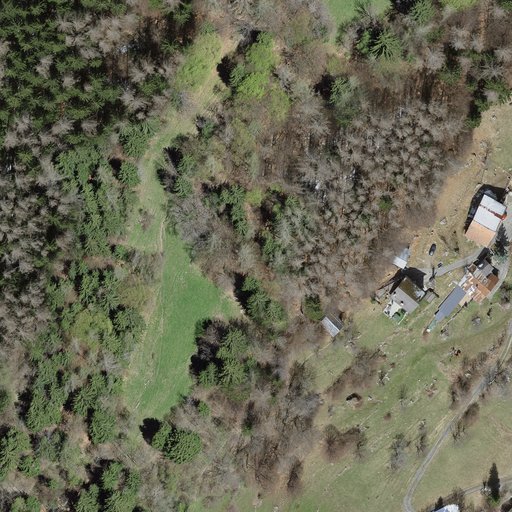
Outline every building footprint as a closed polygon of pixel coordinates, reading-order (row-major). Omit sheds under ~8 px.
[(505,207),(485,196),(465,234),(486,245),(490,236),(505,207)] [(384,258),(403,266),(410,251),(391,242),(384,258)] [(485,261),(479,267),(474,263),(460,284),(477,301),(498,280),(490,271),(493,268),(485,261)] [(422,292),(407,278),(391,295),(410,313),(417,305),(413,301),(422,292)] [(466,291),(458,284),(439,308),(447,315),(466,291)] [(434,295),(429,291),(424,298),(429,302),(434,295)] [(321,323),(332,335),(343,324),(332,312),(321,323)]
